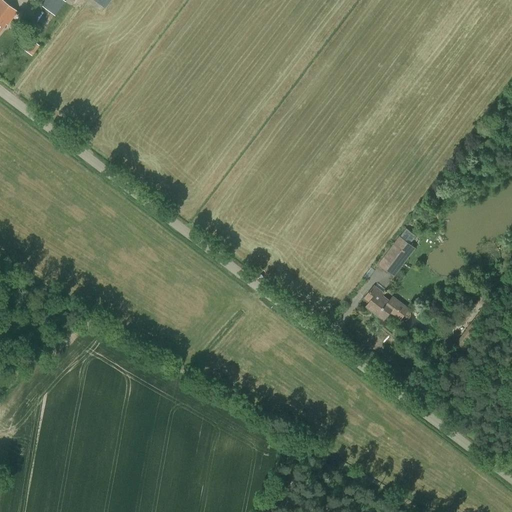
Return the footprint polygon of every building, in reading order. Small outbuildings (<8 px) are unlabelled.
[(0,0),(0,31),(5,25),(7,26),(17,12),(1,0),(0,0)] [(25,24),(37,34),(42,28),(30,18),(25,24)] [(24,50),(31,55),(38,45),(31,40),(24,50)] [(377,265),(394,277),(416,248),(410,243),(416,236),(406,229),(400,237),(399,236),(377,265)] [(441,292),(447,297),(453,289),(447,284),(441,292)] [(382,297),(384,294),(374,286),(364,299),(369,303),(366,307),(373,311),(374,310),(385,319),(390,312),(401,320),(409,310),(392,297),(389,301),(382,297)] [(456,344),(461,347),(467,339),(461,335),(456,344)]
